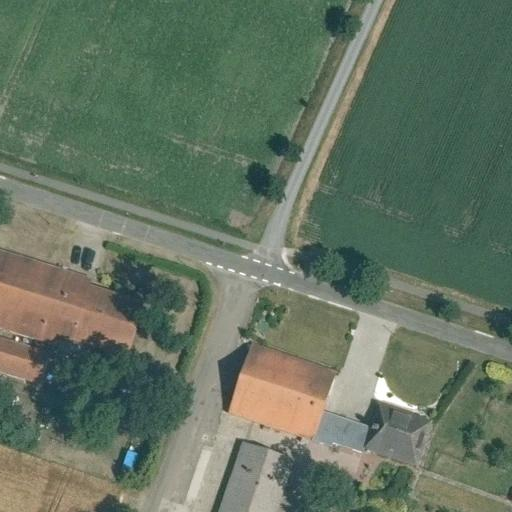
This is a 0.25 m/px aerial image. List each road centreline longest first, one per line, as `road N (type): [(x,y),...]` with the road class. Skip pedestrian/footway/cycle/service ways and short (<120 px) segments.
road 1 (unclassified): [(353,0),(237,264)]
road 2 (tertiary): [(237,264),(511,352)]
road 3 (unclassified): [(237,264),(144,511)]
road 4 (tertiary): [(0,186),(237,264)]
